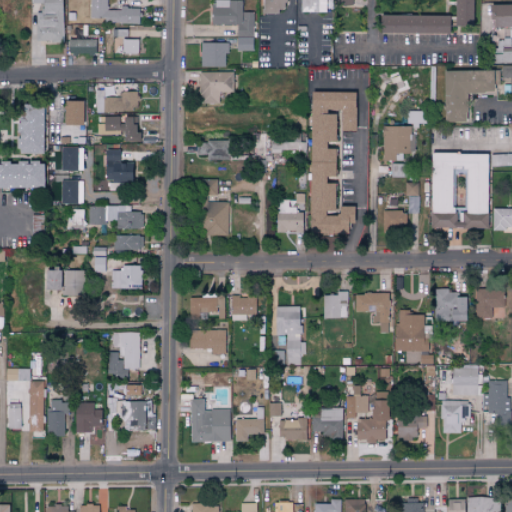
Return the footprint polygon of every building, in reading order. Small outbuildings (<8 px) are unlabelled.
[(35,41),(61,41),(61,0),(30,0),(30,4),(40,4),(40,12),(35,12),(35,41)] [(89,0),(89,20),(138,22),(138,8),(119,7),(119,10),(107,10),(106,0),(89,0)] [(236,25),(236,50),(252,50),(253,12),(241,12),(241,0),(211,0),(211,25),(236,25)] [(261,0),(261,12),(284,12),(284,0),(261,0)] [(301,0),(301,12),(324,12),(323,0),(301,0)] [(453,0),(453,26),(471,26),(471,0),(453,0)] [(511,4),(489,4),(488,27),(511,27),(511,4)] [(447,33),(447,16),(379,15),(379,32),(447,33)] [(68,54),(96,54),(96,39),(68,39),(68,54)] [(136,54),(137,39),(121,39),(121,53),(136,54)] [(511,39),(493,39),(493,62),(511,62),(511,39)] [(225,42),(199,43),(200,67),(226,66),(225,42)] [(501,77),(511,77),(511,66),(502,66),(501,77)] [(441,71),(442,122),(465,121),(464,93),(492,93),(492,85),(499,85),(498,70),(441,71)] [(232,72),(199,72),(198,104),(218,104),(218,92),(232,92),(232,72)] [(137,92),(119,91),(119,97),(103,97),(103,90),(96,90),(95,111),(136,112),(137,92)] [(307,234),(345,235),(345,224),(351,224),(352,207),(336,207),(336,215),(324,215),(324,211),(333,211),(333,184),(324,184),(324,176),(333,176),(333,149),(324,149),(324,142),(333,142),(334,112),(339,112),(339,131),(353,131),(354,92),(308,92),(307,234)] [(62,125),(81,125),(81,101),(62,100),(62,125)] [(41,154),(41,105),(16,105),(15,154),(41,154)] [(120,116),(96,117),(97,135),(120,135),(120,116)] [(136,116),(121,116),(122,142),(139,142),(139,133),(136,133),(136,116)] [(381,160),(395,161),(395,153),(412,153),(412,127),(381,126),(381,160)] [(228,160),(228,140),(196,141),(197,155),(206,155),(206,160),(228,160)] [(77,170),(77,147),(60,147),(59,170),(77,170)] [(131,163),(118,163),(118,149),(104,150),(104,181),(132,181),(131,163)] [(428,227),(485,228),(486,154),(429,153),(428,227)] [(0,187),(42,187),(41,161),(0,161),(0,187)] [(60,204),(77,204),(77,180),(60,180),(60,204)] [(216,180),(197,180),(197,195),(216,195),(216,180)] [(302,210),(287,209),(287,200),(276,200),(275,231),(301,232),(302,210)] [(199,235),(226,235),(227,202),(200,202),(199,235)] [(88,224),(115,223),(115,229),(142,228),(141,212),(130,213),(129,205),(88,206),(88,224)] [(511,208),(492,208),(491,228),(511,228),(511,208)] [(83,209),(68,209),(67,227),(83,228),(83,209)] [(381,211),(381,228),(405,228),(405,211),(381,211)] [(142,249),(142,236),(113,235),(113,249),(142,249)] [(93,271),(104,271),(104,258),(93,258),(93,271)] [(110,270),(111,289),(142,288),(141,265),(120,266),(120,270),(110,270)] [(44,290),(59,290),(59,270),(43,271),(44,290)] [(82,271),(62,270),(62,295),(81,296),(82,271)] [(465,320),(465,297),(457,297),(457,292),(448,292),(448,288),(433,289),(433,320),(465,320)] [(502,307),(502,289),(474,289),(475,318),(491,318),(490,307),(502,307)] [(346,291),(335,292),(335,295),(321,296),(322,318),(346,318),(346,291)] [(388,332),(388,293),(354,293),(354,312),(372,312),(372,322),(378,323),(378,332),(388,332)] [(224,315),(223,297),(188,298),(189,316),(224,315)] [(255,297),(230,297),(231,321),(245,321),(245,315),(255,315),(255,297)] [(275,335),(286,335),(286,365),(301,365),(301,355),(304,355),(304,342),(300,342),(300,307),(275,307),(275,335)] [(394,351),(427,352),(428,338),(422,338),(422,315),(408,314),(408,310),(395,309),(394,351)] [(189,349),(211,349),(211,354),(225,354),(225,330),(189,330),(189,349)] [(107,352),(107,377),(127,378),(127,369),(138,369),(138,332),(115,332),(115,352),(107,352)] [(285,350),(270,351),(270,365),(285,365),(285,350)] [(476,395),(477,366),(451,365),(450,395),(476,395)] [(506,381),(488,380),(488,393),(483,393),(482,405),(487,405),(487,414),(497,414),(496,428),(510,428),(511,398),(505,398),(506,381)] [(27,381),(28,432),(43,432),(42,381),(27,381)] [(344,393),(345,418),(355,418),(355,413),(367,412),(367,395),(359,396),(359,393),(344,393)] [(190,442),(228,442),(228,410),(203,410),(202,399),(189,399),(190,442)] [(355,419),(354,439),(384,440),(385,400),(370,400),(370,419),(355,419)] [(439,433),(459,433),(459,422),(467,423),(468,401),(440,400),(439,433)] [(48,436),(65,436),(64,401),(47,401),(48,436)] [(144,428),(145,401),(112,401),(112,415),(128,415),(128,428),(144,428)] [(74,433),(91,432),(91,427),(99,426),(99,410),(93,410),(93,403),(74,403),(74,433)] [(7,429),(20,429),(19,404),(7,404),(7,429)] [(310,417),(310,435),(340,436),(341,408),(319,407),(318,417),(310,417)] [(425,416),(395,416),(396,440),(416,439),(416,428),(425,428),(425,416)] [(246,442),(246,434),(263,434),(262,419),(233,419),(234,442),(246,442)] [(305,419),(276,420),(277,439),(305,439),(305,419)] [(492,511),(493,497),(466,497),(465,511),(492,511)] [(511,511),(511,498),(503,498),(502,511),(511,511)] [(340,511),(340,499),(330,499),(330,504),(313,503),(313,511),(340,511)] [(344,499),(343,511),(366,511),(367,500),(344,499)] [(462,511),(462,499),(446,499),(446,511),(462,511)] [(421,511),(421,500),(398,501),(398,511),(421,511)] [(273,503),(273,511),(291,511),(291,502),(273,503)] [(254,511),(255,503),(240,503),(239,511),(254,511)]
